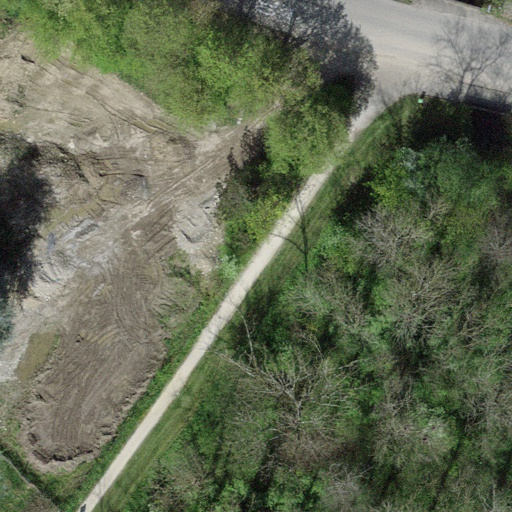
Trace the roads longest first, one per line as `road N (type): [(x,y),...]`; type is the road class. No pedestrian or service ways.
road 1 (track): [(417,44),(84,511)]
road 2 (residential): [(511,66),(267,0)]
